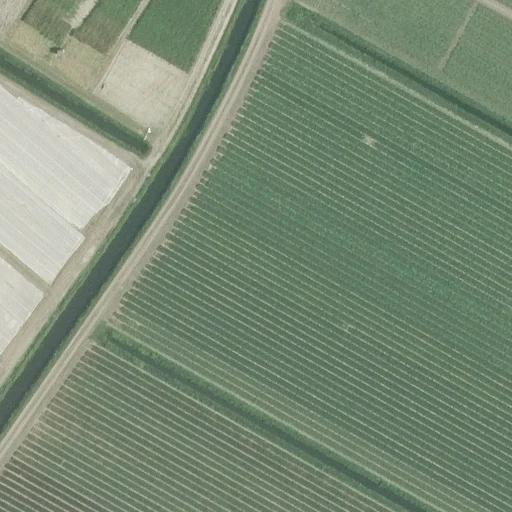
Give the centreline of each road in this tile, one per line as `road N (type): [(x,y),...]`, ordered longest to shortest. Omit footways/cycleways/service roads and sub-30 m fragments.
road 1 (track): [(277,0),(202,152),(0,456)]
road 2 (track): [(233,0),(168,137),(0,380)]
